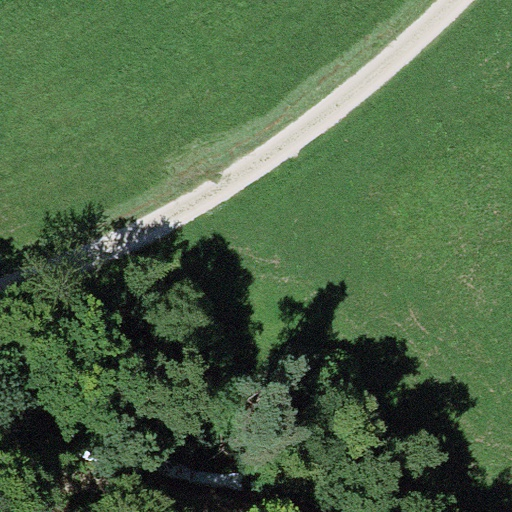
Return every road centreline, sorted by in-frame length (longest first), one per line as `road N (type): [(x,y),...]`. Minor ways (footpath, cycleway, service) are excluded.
road 1 (track): [(0,289),(118,241),(292,135),(392,61),(452,0)]
road 2 (track): [(0,446),(311,511)]
